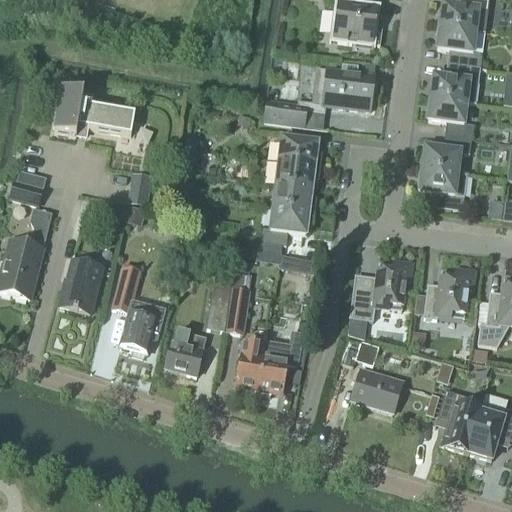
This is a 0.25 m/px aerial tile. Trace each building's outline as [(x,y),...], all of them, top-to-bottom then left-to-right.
[(454,0),(453,11),(441,10),(439,32),(474,36),(477,15),(486,17),(488,2),(484,1),(483,0),(454,0)] [(380,9),(334,3),(328,46),(374,52),(374,50),(379,50),(381,31),(372,30),(374,11),(379,11),(380,9)] [(448,55),(446,69),(479,73),(481,58),(472,57),(474,36),(439,32),(436,54),(448,55)] [(430,103),(465,108),(475,109),(479,73),(446,69),(444,83),(432,81),(430,103)] [(266,107),(264,118),(263,127),(303,132),(305,116),(323,119),(324,111),(369,117),(373,81),(356,79),(357,72),(341,70),(340,77),(316,74),(311,108),(297,106),(296,111),(266,107)] [(52,139),(75,142),(75,139),(85,141),(86,133),(130,141),(133,119),(90,111),(92,102),(82,100),(82,99),(60,95),(52,139)] [(445,128),(443,141),(470,145),(472,130),(463,128),(465,108),(430,103),(427,125),(445,128)] [(423,152),(420,175),(456,179),(459,158),(468,159),(470,145),(443,141),(442,155),(423,152)] [(185,143),(183,155),(195,157),(197,145),(185,143)] [(281,144),(278,167),(319,172),(321,159),(315,158),(316,148),(281,144)] [(195,157),(183,155),(182,167),(193,168),(195,157)] [(278,167),(275,190),(310,194),(312,185),(318,186),(319,172),(278,167)] [(466,180),(456,179),(420,175),(418,197),(436,199),(434,212),(461,216),(466,180)] [(16,189),(42,196),(45,185),(19,178),(16,189)] [(173,187),(171,199),(183,201),(185,189),(173,187)] [(13,189),(9,204),(37,211),(41,196),(13,189)] [(275,190),(272,212),(314,217),(315,204),(309,203),(310,194),(275,190)] [(117,228),(120,215),(90,207),(86,221),(117,228)] [(128,211),(123,227),(140,232),(144,216),(128,211)] [(314,217),(272,212),(269,234),(260,233),(258,248),(285,251),(287,238),(305,240),(306,230),(312,231),(314,217)] [(9,246),(9,250),(4,266),(0,267),(0,280),(1,281),(0,283),(0,297),(28,305),(50,219),(33,215),(29,227),(33,234),(29,251),(28,251),(9,246)] [(278,272),(281,253),(257,249),(254,268),(278,272)] [(315,269),(280,262),(277,277),(312,283),(315,269)] [(59,313),(89,320),(101,274),(72,266),(59,313)] [(392,271),(378,269),(375,288),(353,286),(349,317),(359,318),(359,325),(372,327),(373,313),(400,316),(404,287),(406,285),(408,273),(406,270),(394,269),(392,271)] [(143,360),(145,360),(150,343),(155,345),(162,316),(131,308),(139,277),(122,272),(110,315),(128,319),(119,353),(131,357),(130,360),(142,364),(143,360)] [(469,293),(470,281),(468,278),(457,277),(454,279),(440,277),(438,296),(426,295),(425,303),(423,322),(422,323),(436,325),(436,321),(463,324),(466,295),(469,293)] [(495,352),(507,330),(511,330),(511,286),(503,285),(500,304),(488,303),(488,308),(478,307),(475,331),(480,332),(478,350),(495,352)] [(206,334),(223,337),(229,296),(212,293),(206,334)] [(225,337),(241,340),(248,297),(231,295),(225,337)] [(423,322),(425,303),(415,302),(413,321),(423,322)] [(363,348),(365,328),(348,326),(346,343),(363,348)] [(164,374),(195,382),(205,344),(177,336),(174,351),(170,350),(164,374)] [(289,338),(287,353),(290,353),(287,368),(286,372),(296,374),(302,341),(289,338)] [(422,357),(424,340),(410,338),(408,355),(422,357)] [(255,395),(257,395),(263,363),(265,351),(241,347),(233,391),(245,393),(244,396),(255,397),(255,395)] [(266,349),(265,351),(263,363),(287,368),(290,353),(287,353),(266,349)] [(353,368),(371,374),(377,355),(359,349),(353,368)] [(263,363),(257,395),(260,396),(259,398),(270,400),(270,398),(281,400),(286,372),(287,368),(263,363)] [(446,392),(452,373),(440,369),(434,389),(446,392)] [(359,375),(349,407),(392,420),(401,387),(359,375)] [(468,459),(480,418),(478,417),(481,408),(459,401),(444,397),(436,424),(447,427),(445,434),(440,451),(468,459)] [(431,424),(438,404),(430,401),(423,422),(431,424)] [(483,401),(481,408),(478,417),(480,418),(501,424),(504,415),(506,407),(483,401)] [(501,424),(480,418),(468,459),(490,466),(495,450),(497,442),(509,446),(511,434),(511,417),(504,415),(501,424)]
